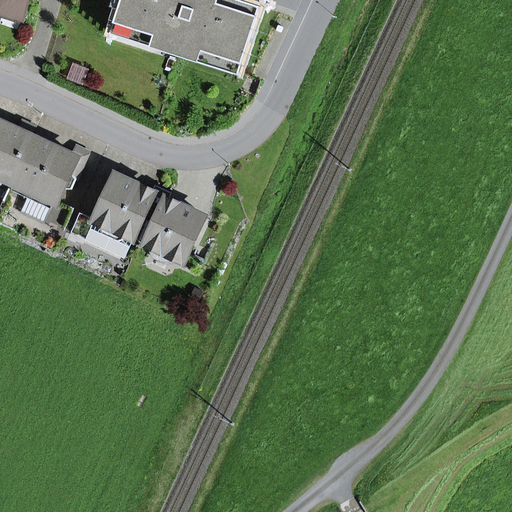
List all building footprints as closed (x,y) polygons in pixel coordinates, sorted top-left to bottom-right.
[(6,8),(23,13),(27,0),(0,0),(0,10),(5,12),(6,8)] [(243,65),(261,8),(237,0),(122,0),(115,23),(171,41),(168,53),(183,58),(187,47),(243,65)] [(20,23),(23,13),(6,8),(5,12),(3,17),(20,23)] [(168,53),(171,41),(115,23),(112,35),(168,53)] [(239,76),(243,65),(187,47),(183,58),(239,76)] [(0,177),(12,183),(33,138),(32,137),(19,131),(0,122),(0,177)] [(19,131),(32,137),(36,128),(23,122),(19,131)] [(72,173),(79,159),(73,156),(33,138),(12,183),(54,203),(58,204),(64,190),(73,190),(77,179),(72,173)] [(89,153),(77,147),(73,156),(79,159),(72,173),(77,179),(89,153)] [(115,176),(94,221),(135,240),(139,242),(161,197),(154,194),(115,176)] [(45,223),(54,203),(12,183),(9,190),(26,198),(20,212),(45,223)] [(167,200),(171,193),(157,187),(154,194),(161,197),(167,200)] [(180,261),(185,263),(206,218),(188,210),(167,200),(161,197),(139,242),(149,247),(180,261)] [(126,258),(135,240),(94,221),(86,240),(126,258)] [(171,265),(180,261),(149,247),(153,257),(161,263),(171,265)]
